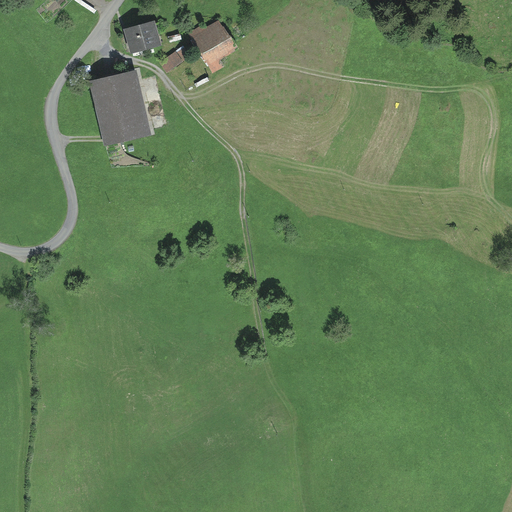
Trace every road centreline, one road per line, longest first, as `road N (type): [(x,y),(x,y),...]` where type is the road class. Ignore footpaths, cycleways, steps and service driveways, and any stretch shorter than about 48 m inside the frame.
road 1 (unclassified): [(0,247),(38,252),(69,227),(73,197),(52,103),(119,0)]
road 2 (track): [(180,96),(276,65),(452,90)]
road 3 (track): [(180,96),(239,160),(242,215)]
road 4 (track): [(242,215),(264,346)]
